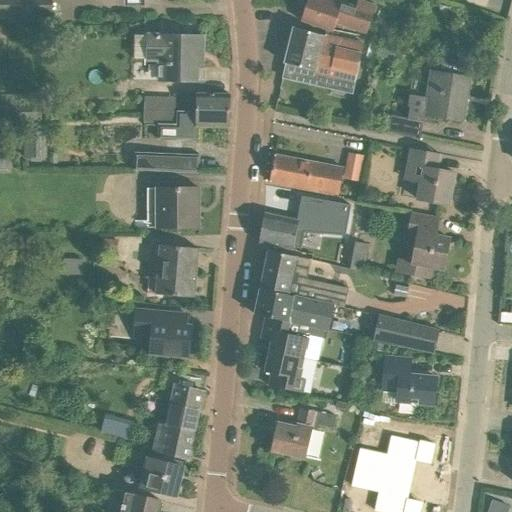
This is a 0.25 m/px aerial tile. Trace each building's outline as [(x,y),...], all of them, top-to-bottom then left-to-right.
[(53,0),(0,0),(0,19),(10,20),(10,24),(53,25),(53,0)] [(376,5),(361,0),(359,0),(357,7),(335,0),(326,0),(326,1),(323,0),(308,0),(302,20),(333,31),(336,23),(367,33),(376,5)] [(363,45),(299,29),(294,27),(285,63),(301,67),(299,77),(325,84),(327,78),(354,84),(363,45)] [(194,36),(149,35),(149,61),(160,61),(160,81),(203,82),(203,61),(194,61),(194,36)] [(375,61),(385,63),(389,49),(389,48),(379,46),(375,61)] [(470,77),(431,71),(427,97),(410,95),(408,107),(410,107),(408,119),(392,115),(388,131),(420,137),(423,122),(430,123),(431,116),(463,121),(470,77)] [(159,124),(158,139),(202,140),(202,127),(230,126),(231,94),(198,94),(198,112),(177,111),(177,112),(177,125),(159,124)] [(175,97),(144,98),(144,123),(175,123),(175,97)] [(42,106),(17,106),(17,122),(42,122),(42,106)] [(43,133),(24,132),(23,159),(43,159),(43,133)] [(432,168),(435,153),(411,148),(407,173),(423,176),(419,199),(449,205),(455,173),(432,168)] [(348,179),(362,180),(364,154),(350,153),(348,179)] [(201,157),(135,154),(134,171),(201,174),(201,157)] [(343,168),(275,155),(270,182),(338,195),(343,168)] [(194,189),(158,188),(158,228),(200,228),(200,203),(194,203),(194,189)] [(450,239),(436,236),(439,217),(413,212),(408,236),(418,238),(414,261),(400,258),(397,272),(428,278),(433,274),(435,267),(444,269),(450,239)] [(339,260),(344,239),(346,231),(300,222),(300,220),(265,213),(259,243),(339,260)] [(118,241),(103,239),(102,248),(118,249),(118,241)] [(369,244),(344,239),(339,260),(338,266),(363,271),(369,244)] [(200,249),(161,246),(157,294),(196,297),(200,249)] [(261,289),(344,307),(349,289),(307,279),(311,260),(269,250),(261,289)] [(83,258),(63,258),(63,274),(83,275),(83,258)] [(397,285),(394,295),(407,299),(409,288),(397,285)] [(335,306),(344,308),(344,307),(261,289),(255,314),(266,317),(327,330),(326,331),(328,331),(335,306)] [(180,315),(136,311),(134,334),(152,335),(150,353),(190,357),(191,340),(186,339),(187,326),(179,326),(180,315)] [(379,315),(373,337),(435,353),(441,331),(379,315)] [(324,341),(326,331),(327,330),(266,317),(261,339),(272,341),(270,351),(306,359),(310,338),(324,341)] [(372,350),(383,351),(384,342),(373,341),(372,350)] [(307,379),(302,378),(306,359),(270,351),(265,372),(272,373),(269,386),(304,393),(307,379)] [(412,360),(387,358),(384,389),(398,391),(397,401),(434,405),(437,378),(410,375),(412,360)] [(204,392),(177,386),(168,427),(162,425),(156,451),(190,461),(204,392)] [(345,410),(346,403),(337,401),(336,408),(345,410)] [(306,458),(314,423),(334,428),(336,416),(318,411),(302,408),(297,428),(279,423),(272,450),(306,458)] [(135,423),(124,421),(120,437),(131,440),(134,426),(135,423)] [(388,452),(361,446),(356,466),(413,479),(418,461),(433,465),(433,464),(438,443),(421,439),(420,440),(392,434),(388,452)] [(184,467),(149,458),(142,487),(177,496),(184,467)] [(421,511),(424,501),(409,497),(413,479),(356,466),(352,485),(379,492),(374,510),(382,511),(421,511)] [(158,511),(161,501),(138,495),(127,492),(122,511),(158,511)] [(486,511),(507,511),(508,502),(487,500),(486,511)]
